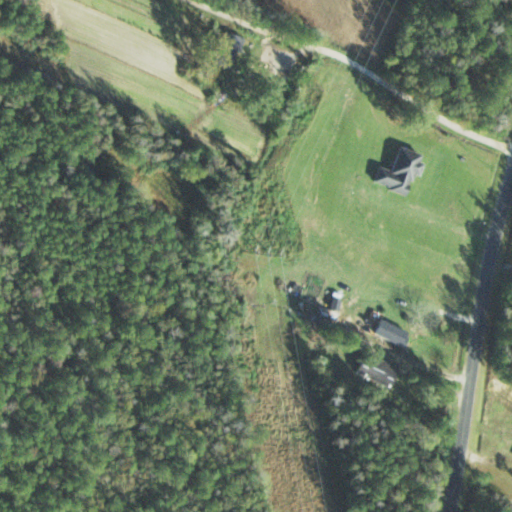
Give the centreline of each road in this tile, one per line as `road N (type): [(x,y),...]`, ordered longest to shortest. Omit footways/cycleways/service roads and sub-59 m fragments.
road 1 (residential): [(428,511),(511,146)]
road 2 (residential): [(506,170),(336,62),(178,0)]
